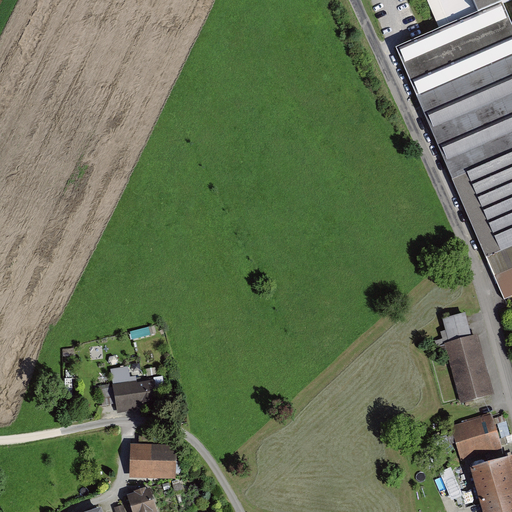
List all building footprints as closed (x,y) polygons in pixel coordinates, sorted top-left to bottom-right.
[(511,0),(428,0),(442,33),(399,51),(505,301),(511,297),(511,29),(501,5),(511,0)] [(446,331),(441,333),(461,405),(494,396),(478,335),(472,337),(465,314),(443,320),(446,331)] [(153,326),(131,332),(133,341),(156,335),(153,326)] [(111,370),(113,385),(137,381),(136,377),(131,378),(129,367),(111,370)] [(114,388),(99,390),(102,407),(115,405),(117,415),(142,411),(141,406),(159,403),(157,391),(165,390),(163,377),(137,381),(113,385),(114,388)] [(491,414),(451,427),(462,462),(502,450),(491,414)] [(451,444),(449,438),(435,443),(437,449),(451,444)] [(177,446),(131,445),(130,478),(176,480),(177,446)] [(511,511),(511,472),(508,458),(470,469),(482,511),(511,511)] [(451,466),(440,471),(451,499),(463,494),(451,466)] [(133,495),(127,497),(132,511),(158,511),(151,489),(148,490),(147,488),(133,493),(133,495)]
